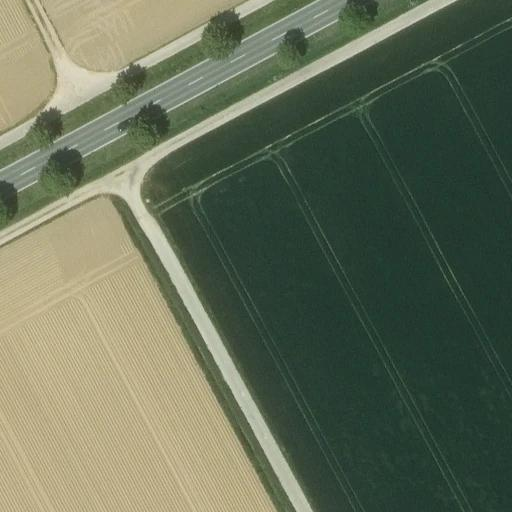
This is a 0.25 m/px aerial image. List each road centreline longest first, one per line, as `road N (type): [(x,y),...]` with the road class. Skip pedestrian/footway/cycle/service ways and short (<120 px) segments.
road 1 (track): [(0,239),(448,0)]
road 2 (secondary): [(0,189),(356,0)]
road 3 (track): [(301,511),(119,174)]
road 4 (track): [(266,0),(0,145)]
